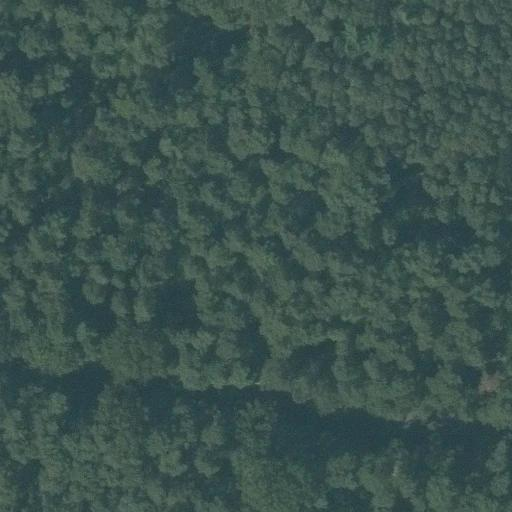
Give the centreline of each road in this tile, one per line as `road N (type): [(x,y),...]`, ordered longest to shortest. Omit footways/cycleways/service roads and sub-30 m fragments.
road 1 (tertiary): [(511,414),(0,331)]
road 2 (track): [(174,0),(511,227)]
